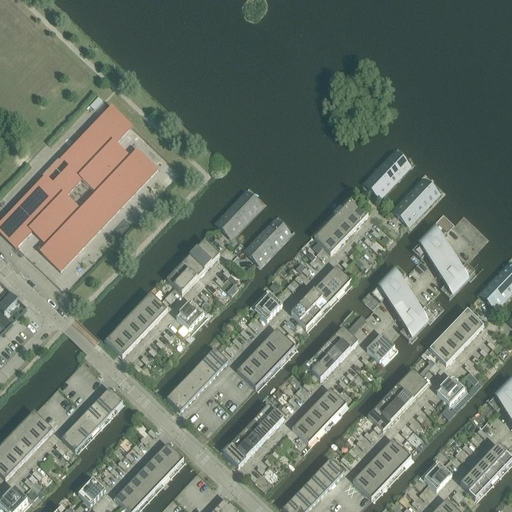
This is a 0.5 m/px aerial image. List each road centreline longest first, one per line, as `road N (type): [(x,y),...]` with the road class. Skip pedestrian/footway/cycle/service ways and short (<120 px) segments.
road 1 (residential): [(459,243),(232,484)]
road 2 (residential): [(373,220),(174,429)]
road 3 (residential): [(491,328),(315,511)]
road 4 (residential): [(116,375),(0,497)]
road 5 (residential): [(227,259),(116,375)]
road 6 (residential): [(511,424),(429,511)]
